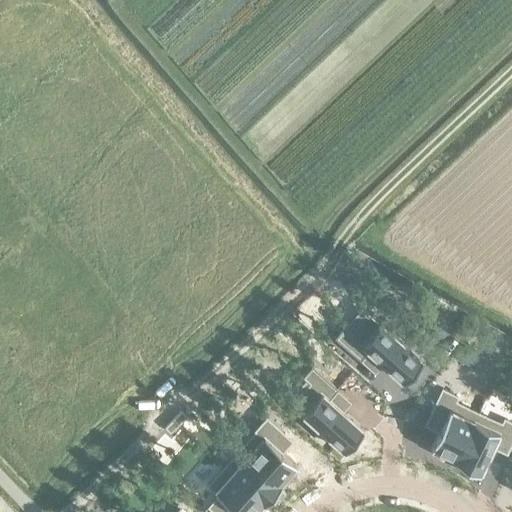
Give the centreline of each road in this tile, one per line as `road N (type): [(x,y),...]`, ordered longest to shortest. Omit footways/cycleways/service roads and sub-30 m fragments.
road 1 (track): [(65,511),(328,260),(372,199),(511,63)]
road 2 (residential): [(313,511),(355,491),(395,485),(460,511)]
